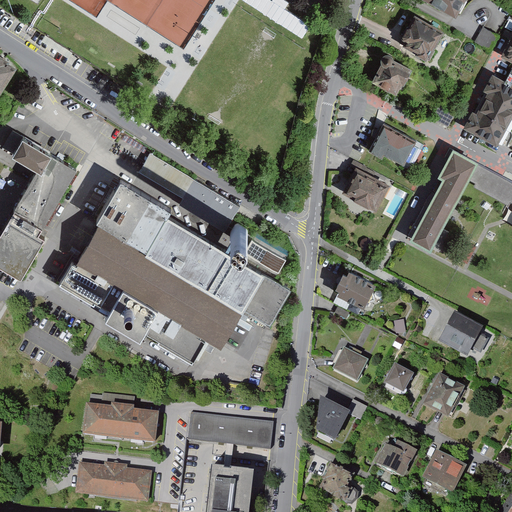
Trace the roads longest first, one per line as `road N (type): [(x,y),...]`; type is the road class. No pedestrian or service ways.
road 1 (residential): [(314,236),(0,40)]
road 2 (residential): [(283,511),(314,236)]
road 3 (residential): [(314,236),(327,104),(356,0)]
